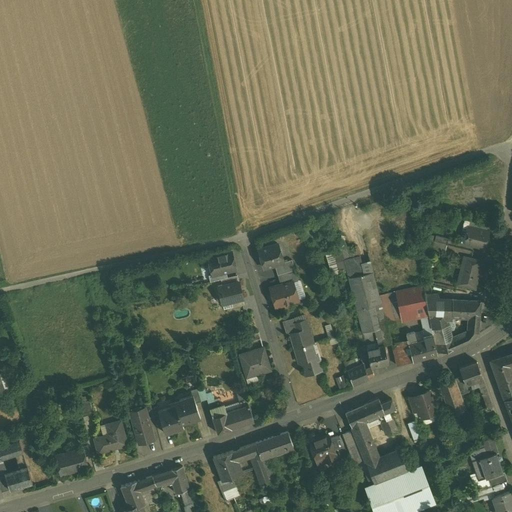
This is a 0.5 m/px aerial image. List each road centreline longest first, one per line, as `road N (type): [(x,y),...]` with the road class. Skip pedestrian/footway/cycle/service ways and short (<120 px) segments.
road 1 (tertiary): [(3,511),(296,419)]
road 2 (track): [(193,0),(239,237)]
road 3 (tertiary): [(296,419),(478,345)]
road 4 (residential): [(239,237),(296,419)]
road 5 (residential): [(502,217),(491,337)]
